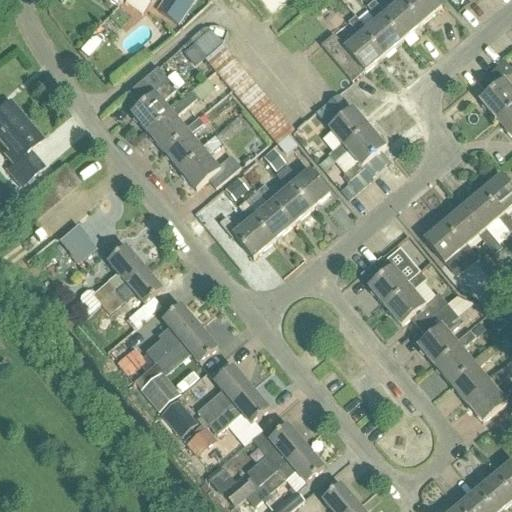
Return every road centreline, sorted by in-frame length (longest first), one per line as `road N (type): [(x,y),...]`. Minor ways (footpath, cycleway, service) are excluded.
road 1 (residential): [(256,323),(85,120),(30,33),(21,0)]
road 2 (residential): [(311,275),(430,175),(439,149),(425,91),(511,14)]
road 3 (residential): [(447,454),(403,499),(256,323)]
road 4 (residential): [(447,454),(445,434),(311,275)]
